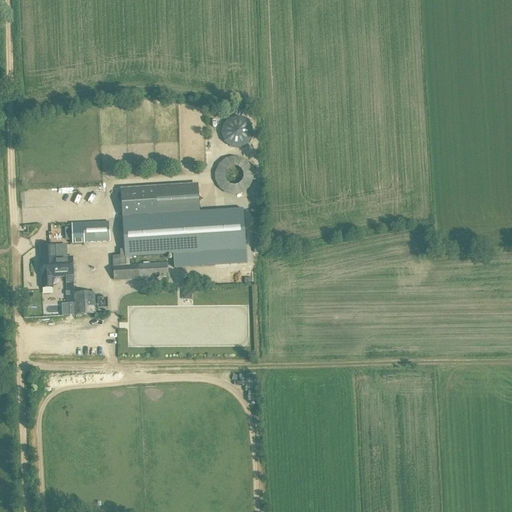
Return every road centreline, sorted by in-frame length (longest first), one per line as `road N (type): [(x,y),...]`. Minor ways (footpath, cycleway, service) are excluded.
road 1 (track): [(25,511),(7,0)]
road 2 (track): [(511,361),(18,366)]
